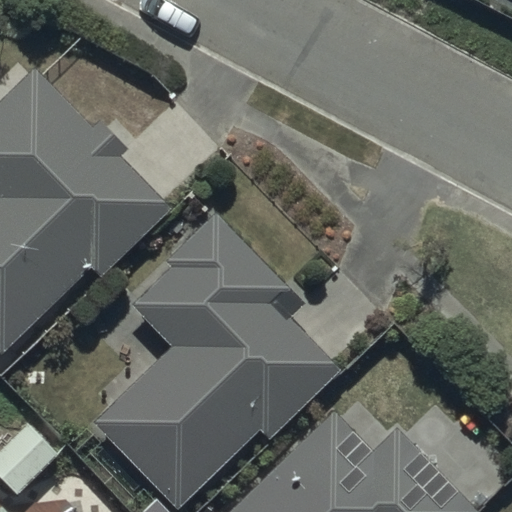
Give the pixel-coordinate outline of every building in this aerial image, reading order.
[(96,119),(34,58),(0,93),(0,339),(6,345),(95,253),(105,263),(169,197),(122,151),(132,141),(103,112),(96,119)] [(176,338),(98,413),(182,500),(262,423),(270,431),(339,365),(290,313),(306,298),(216,204),(168,250),(175,257),(135,295),(176,338)] [(373,443),(333,401),(224,511),(476,511),(482,506),(395,420),(373,443)] [(60,446),(25,413),(0,440),(0,470),(19,488),(60,446)] [(28,511),(9,493),(0,501),(0,511),(28,511)]
